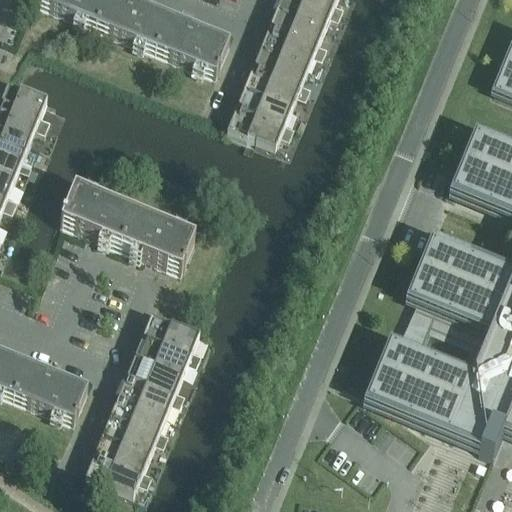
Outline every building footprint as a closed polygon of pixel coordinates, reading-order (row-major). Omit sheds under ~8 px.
[(94,38),(109,4),(99,0),(40,0),(38,5),(37,4),(36,7),(37,8),(35,14),(94,38)] [(337,30),(340,23),(284,0),(276,20),(324,40),(329,26),(337,30)] [(335,14),(340,0),(283,0),(284,0),(340,23),(343,17),(335,14)] [(154,63),(168,28),(109,4),(94,38),(154,63)] [(318,54),(324,40),(276,20),(267,40),(324,63),(326,57),(318,54)] [(229,53),(228,53),(168,28),(154,63),(215,87),(217,82),(218,82),(219,79),(218,79),(229,53)] [(267,40),(259,60),(307,80),(313,66),(321,70),(324,63),(267,40)] [(416,314),(396,357),(390,355),(375,391),(376,392),(372,400),(372,403),(372,407),(374,409),(379,413),(385,416),(391,419),(421,429),(420,433),(460,450),(480,458),(478,462),(492,468),(503,441),(511,445),(511,57),(509,65),(508,65),(493,102),(511,109),(511,160),(475,146),(460,183),(461,183),(458,191),(457,194),(458,198),(460,201),(465,204),(471,207),(477,210),(507,220),(505,225),(511,227),(511,286),(458,264),(457,267),(442,262),(435,261),(432,261),(429,263),(427,266),(424,274),(423,274),(408,310),(416,314)] [(302,94),(307,80),(259,60),(251,80),(307,103),(310,97),(302,94)] [(305,110),(307,103),(251,80),(243,100),(291,120),(297,106),(305,110)] [(40,127),(46,112),(7,96),(0,111),(0,117),(46,136),(48,130),(40,127)] [(285,133),(291,120),(243,100),(235,120),(291,143),(294,137),(285,133)] [(0,117),(0,140),(29,153),(35,139),(43,143),(46,136),(0,117)] [(288,149),(291,143),(235,120),(226,141),(274,161),(280,146),(288,149)] [(0,140),(0,164),(29,176),(32,170),(24,167),(29,153),(0,140)] [(0,164),(0,187),(13,193),(18,179),(27,183),(29,176),(0,164)] [(0,187),(0,211),(13,216),(15,210),(7,207),(13,193),(0,187)] [(59,235),(85,245),(118,259),(132,225),(73,201),(63,226),(62,225),(60,229),(62,229),(59,235)] [(0,211),(0,224),(2,219),(10,223),(13,216),(0,211)] [(194,250),(132,225),(118,259),(180,284),(182,278),(183,279),(185,276),(183,275),(194,250)] [(198,346),(197,346),(150,326),(142,348),(198,371),(201,364),(192,361),(198,346)] [(195,377),(198,371),(142,348),(134,368),(182,387),(187,374),(195,377)] [(25,375),(0,364),(0,404),(11,410),(25,375)] [(134,368),(125,388),(182,411),(184,404),(176,401),(182,387),(134,368)] [(87,400),(51,386),(25,375),(11,410),(73,435),(75,429),(76,429),(78,426),(76,426),(87,400)] [(125,388),(117,408),(165,427),(171,414),(179,417),(182,411),(125,388)] [(117,408),(109,428),(165,451),(168,444),(160,441),(165,427),(117,408)] [(109,428),(101,448),(149,467),(155,454),(163,457),(165,451),(109,428)] [(101,448),(93,467),(149,491),(152,484),(143,481),(149,467),(101,448)] [(146,497),(149,491),(93,467),(84,489),(132,508),(138,494),(146,497)]
